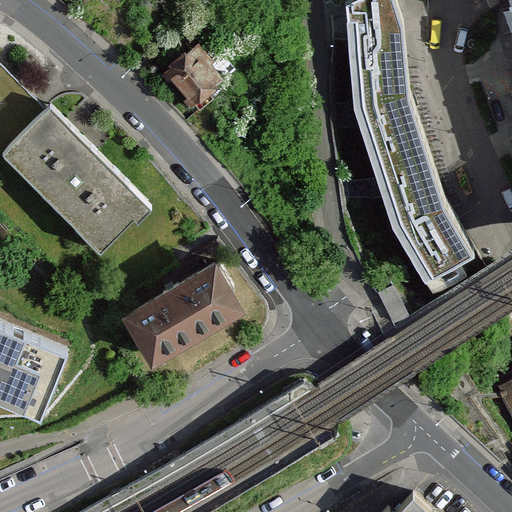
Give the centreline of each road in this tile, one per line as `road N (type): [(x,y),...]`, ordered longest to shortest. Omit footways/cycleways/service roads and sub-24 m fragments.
road 1 (residential): [(12,0),(79,51),(177,148),(320,325)]
road 2 (residential): [(0,508),(179,415),(320,325)]
road 3 (residential): [(320,325),(356,286),(336,230),(311,0)]
road 4 (residential): [(449,0),(453,91),(511,230)]
road 5 (residential): [(427,428),(296,511)]
road 6 (residential): [(320,325),(427,428)]
